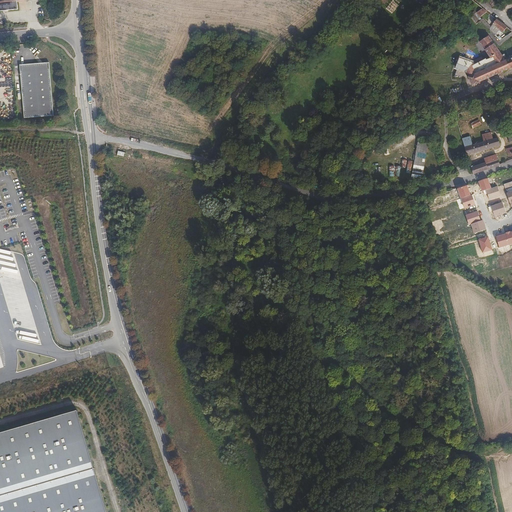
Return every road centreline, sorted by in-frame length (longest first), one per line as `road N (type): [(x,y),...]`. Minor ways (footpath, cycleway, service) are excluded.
road 1 (tertiary): [(186,511),(109,278),(89,132)]
road 2 (residential): [(89,132),(318,197),(346,200),(465,177)]
road 3 (track): [(206,160),(271,65),(346,0)]
